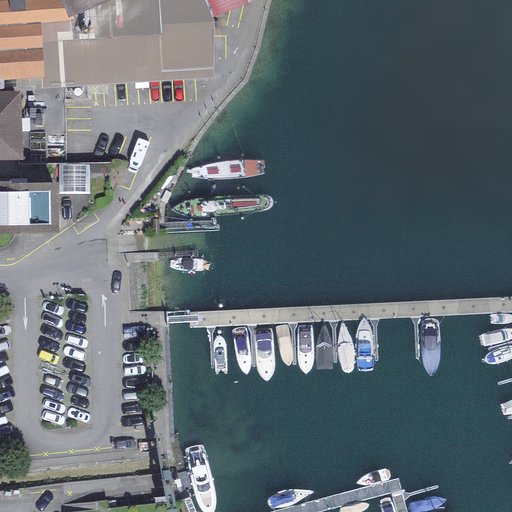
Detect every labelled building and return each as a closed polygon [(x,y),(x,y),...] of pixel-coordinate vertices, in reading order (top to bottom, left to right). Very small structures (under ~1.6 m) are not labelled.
[(0,0),(0,76),(51,73),(51,37),(85,36),(82,17),(75,0),(0,0)] [(214,73),(212,22),(202,0),(126,0),(82,17),(85,36),(51,37),(51,73),(51,82),(214,73)] [(75,0),(82,17),(126,0),(75,0)] [(202,0),(212,22),(254,1),(254,0),(202,0)] [(29,89),(0,90),(0,156),(30,156),(29,89)] [(69,179),(3,178),(2,229),(69,229),(69,179)]
